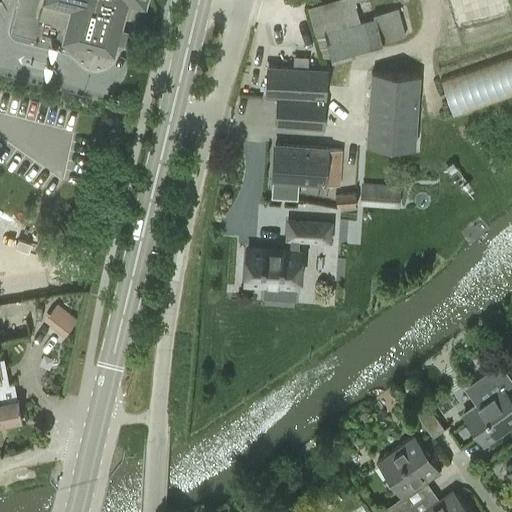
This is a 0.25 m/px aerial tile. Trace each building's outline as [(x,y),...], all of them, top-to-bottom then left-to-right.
[(145,7),(147,0),(43,0),(38,18),(61,24),(66,8),(71,10),(63,42),(113,55),(117,41),(121,42),(123,32),(120,31),(127,3),(139,6),(145,7)] [(332,61),(383,47),(382,42),(405,36),(398,8),(373,14),(369,0),(334,0),(307,8),(315,36),(324,34),(332,61)] [(328,68),(308,67),(309,42),(270,41),(268,65),(267,65),(264,97),(276,98),(274,125),(324,128),(328,68)] [(511,52),(441,75),(453,113),(511,94),(511,52)] [(371,71),(366,145),(415,149),(420,75),(371,71)] [(272,181),(271,197),(298,199),(299,183),(326,185),(326,184),(328,162),(341,163),(341,149),(329,148),(329,147),(275,144),(272,181)] [(398,203),(399,187),(363,185),(362,201),(398,203)] [(355,192),(335,193),(337,207),(357,205),(355,192)] [(248,247),(245,283),(265,284),(264,296),(295,298),(295,286),(297,287),(299,251),(298,251),(299,239),(330,241),(331,223),(288,220),(287,238),(290,238),(290,250),(248,247)] [(64,335),(76,321),(77,319),(58,302),(45,319),(64,335)] [(511,398),(504,388),(511,382),(511,380),(499,363),(465,387),(477,405),(464,414),(485,444),(511,424),(511,398)] [(0,422),(23,418),(19,399),(3,402),(0,386),(0,385),(2,386),(0,373),(0,422)] [(428,406),(425,408),(422,403),(415,409),(418,413),(416,414),(433,437),(444,429),(428,406)] [(377,460),(403,496),(438,470),(412,434),(377,460)] [(420,511),(414,503),(406,508),(400,511),(467,511),(452,490),(420,511)] [(400,511),(406,508),(398,498),(378,511),(400,511)]
